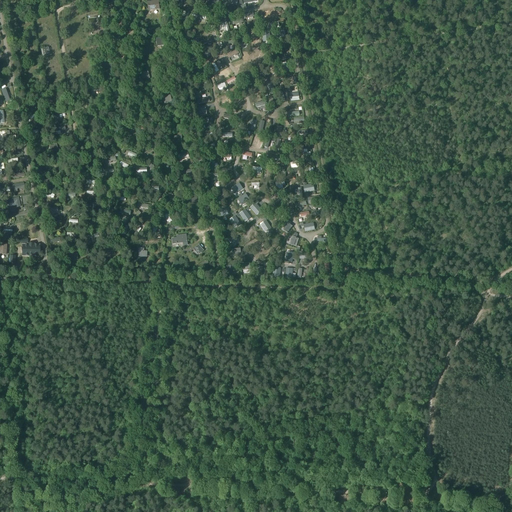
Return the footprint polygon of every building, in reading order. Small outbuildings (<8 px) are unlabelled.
[(158,3),(148,4),(149,11),(158,10),(158,3)] [(230,33),(227,23),(224,24),(222,25),(224,33),(226,33),(226,34),(230,33)] [(214,45),(204,50),(206,54),(216,49),(214,45)] [(237,50),(227,55),(229,59),(235,56),(237,54),(239,53),(237,50)] [(287,65),(278,67),(280,73),(289,71),(287,65)] [(227,69),(222,71),(222,72),(218,74),(219,76),(225,74),(226,77),(230,75),(227,69)] [(253,73),(242,77),(243,81),(247,80),(249,79),(254,77),(253,73)] [(219,78),(215,80),(217,84),(227,79),(225,75),(219,78)] [(124,85),(114,89),(115,93),(125,88),(124,85)] [(5,89),(1,90),(5,102),(10,101),(5,89)] [(272,98),(268,99),(272,111),(277,109),(272,98)] [(210,174),(212,184),(216,183),(214,177),(218,176),(217,172),(210,174)] [(239,184),(232,189),(235,194),(242,189),(239,184)] [(30,195),(22,197),(23,205),(27,205),(26,199),(31,198),(30,195)] [(246,195),(238,200),(242,205),(249,199),(246,195)] [(276,195),(271,200),(277,205),(281,200),(276,195)] [(224,197),(214,200),(215,205),(226,202),(224,197)] [(20,207),(18,198),(8,200),(9,205),(15,204),(16,208),(20,207)] [(255,204),(251,208),(257,214),(261,210),(255,204)] [(226,209),(217,211),(219,217),(228,214),(226,209)] [(245,210),(240,214),(245,221),(250,218),(245,210)] [(167,214),(164,216),(168,222),(169,223),(172,221),(167,214)] [(235,217),(229,220),(234,228),(239,225),(235,217)] [(288,220),(285,224),(283,227),(286,229),(284,230),(286,232),(287,233),(292,227),(289,225),(291,222),(288,220)] [(261,224),(266,232),(271,229),(266,221),(261,224)] [(11,242),(12,232),(4,232),(3,241),(11,242)] [(177,238),(172,239),(173,244),(183,243),(183,246),(187,245),(186,235),(176,236),(177,238)] [(292,236),(290,244),(296,246),(299,238),(292,236)] [(23,246),(23,255),(38,256),(38,246),(23,246)] [(199,246),(194,250),(198,255),(200,252),(201,254),(204,251),(199,246)] [(139,249),(138,256),(147,257),(147,252),(144,252),(144,249),(139,249)] [(242,263),(242,270),(250,269),(250,262),(242,263)] [(230,266),(226,267),(227,274),(232,273),(231,272),(235,271),(233,263),(230,264),(230,266)]
